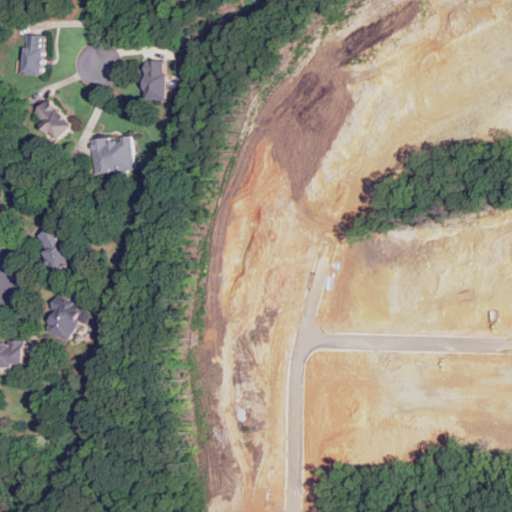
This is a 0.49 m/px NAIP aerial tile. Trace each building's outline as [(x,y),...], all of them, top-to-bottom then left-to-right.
[(45,75),(45,35),(25,35),(25,75),(45,75)] [(168,99),(168,61),(146,61),(146,99),(168,99)] [(43,127),(58,142),(75,125),(48,99),(36,112),(47,124),(43,127)] [(135,136),(94,139),(97,174),(138,171),(135,136)] [(40,235),(58,269),(75,260),(58,226),(40,235)] [(74,340),(81,320),(90,323),(94,312),(86,310),(88,304),(61,294),(48,331),(74,340)] [(29,339),(15,339),(15,342),(0,342),(0,365),(19,366),(19,363),(28,363),(29,339)]
